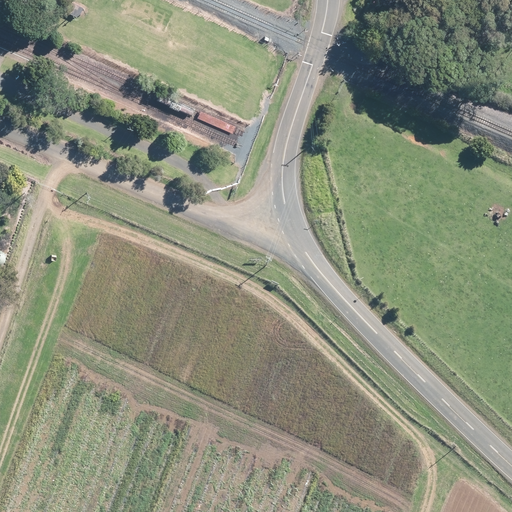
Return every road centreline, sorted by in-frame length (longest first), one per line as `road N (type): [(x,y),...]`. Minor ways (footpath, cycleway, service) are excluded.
road 1 (unclassified): [(302,250),(238,233),(0,127)]
road 2 (unclassified): [(302,250),(511,466)]
road 3 (unclassified): [(330,0),(281,172),(285,211),(302,250)]
